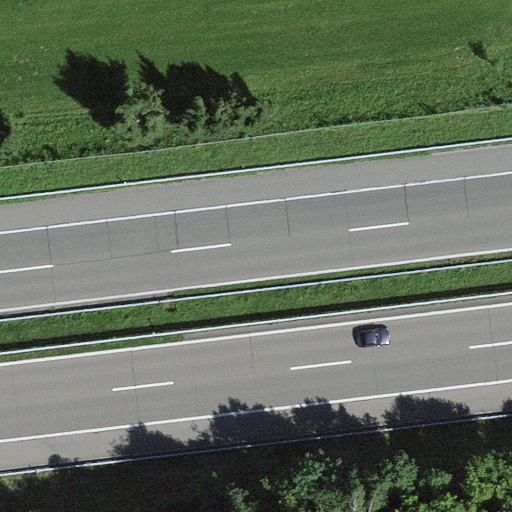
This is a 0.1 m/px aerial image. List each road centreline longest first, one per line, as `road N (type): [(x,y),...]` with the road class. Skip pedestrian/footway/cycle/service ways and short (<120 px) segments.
road 1 (motorway): [(511,211),(0,272)]
road 2 (motorway): [(0,406),(511,345)]
